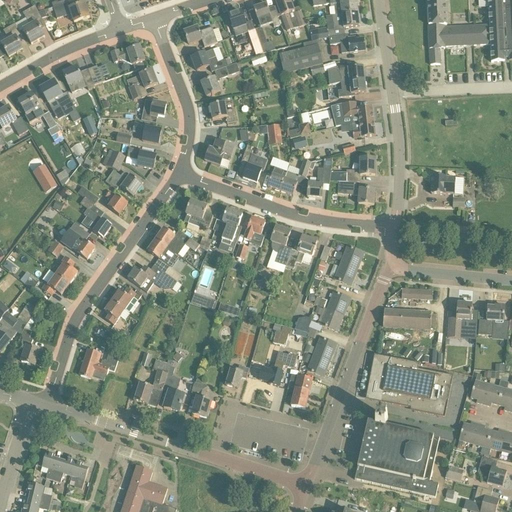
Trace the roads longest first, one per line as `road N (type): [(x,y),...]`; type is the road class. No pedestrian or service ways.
road 1 (residential): [(306,486),(50,406)]
road 2 (residential): [(50,406),(82,310),(177,174)]
road 3 (residential): [(306,486),(394,265)]
road 4 (tertiary): [(393,229),(400,148),(379,0)]
road 5 (residential): [(393,229),(278,210),(177,174)]
road 6 (residential): [(177,174),(190,129),(155,20)]
road 7 (residential): [(0,87),(117,31)]
